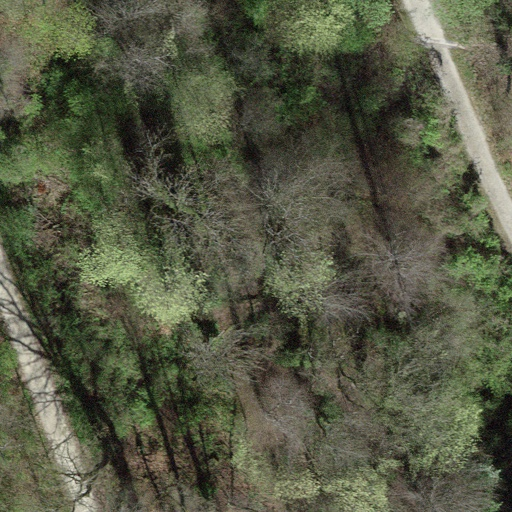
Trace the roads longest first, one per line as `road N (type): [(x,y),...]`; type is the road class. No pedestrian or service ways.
road 1 (track): [(0,276),(83,511)]
road 2 (track): [(407,0),(511,220)]
